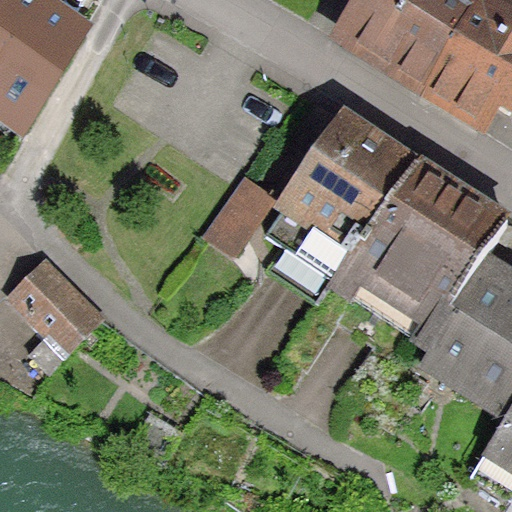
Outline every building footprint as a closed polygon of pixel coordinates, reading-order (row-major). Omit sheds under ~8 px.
[(56,0),(0,0),(0,121),(15,130),(85,17),(56,0)] [(511,0),(338,0),(316,35),(511,159),(511,157),(511,0)] [(501,224),(327,112),(238,249),(412,360),(474,266),(501,224)] [(511,287),(474,266),(412,360),(496,418),(467,467),(511,493),(511,287)] [(46,267),(5,301),(59,365),(100,331),(46,267)]
